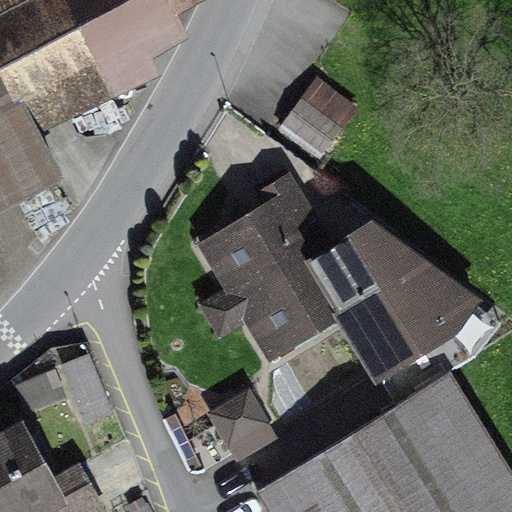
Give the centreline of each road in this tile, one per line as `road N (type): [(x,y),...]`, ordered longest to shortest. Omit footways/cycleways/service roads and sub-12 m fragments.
road 1 (unclassified): [(232,0),(186,97),(84,259)]
road 2 (residential): [(193,511),(84,259)]
